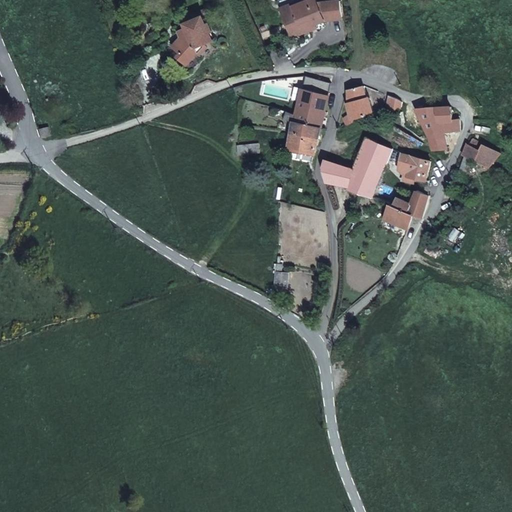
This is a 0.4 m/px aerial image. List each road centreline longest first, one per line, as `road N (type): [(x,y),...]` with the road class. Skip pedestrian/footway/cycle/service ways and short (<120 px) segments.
road 1 (residential): [(317,342),(382,289),(440,204),(473,115),(455,98),(344,71),(279,72),(224,84),(35,154)]
road 2 (unclassified): [(35,154),(175,261),(317,342)]
road 3 (unclassified): [(317,342),(331,442),(356,511)]
